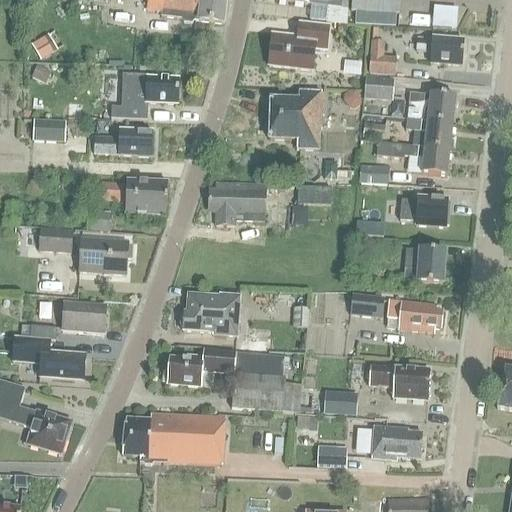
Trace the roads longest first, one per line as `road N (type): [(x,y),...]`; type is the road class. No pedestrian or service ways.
road 1 (residential): [(80,471),(143,345),(216,122),(244,0)]
road 2 (residential): [(455,511),(457,431),(511,36)]
